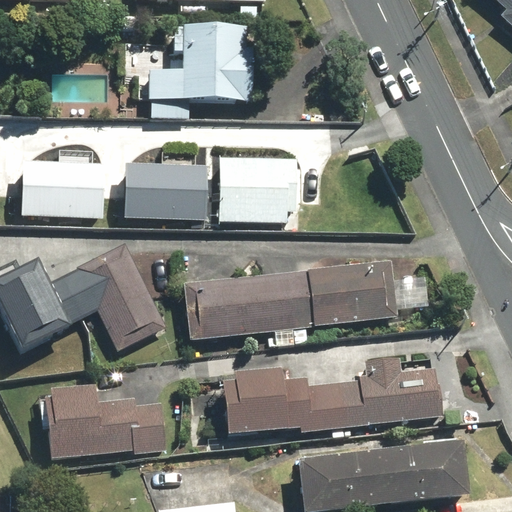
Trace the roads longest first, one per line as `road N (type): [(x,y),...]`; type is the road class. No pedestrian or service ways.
road 1 (tertiary): [(511,311),(439,135)]
road 2 (tertiary): [(375,0),(439,135)]
road 3 (tertiary): [(439,135),(511,237)]
